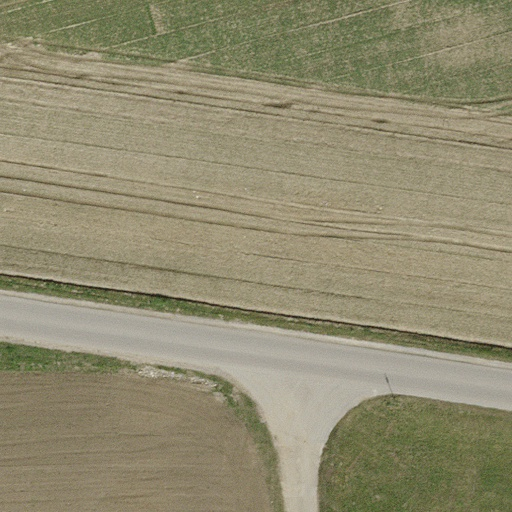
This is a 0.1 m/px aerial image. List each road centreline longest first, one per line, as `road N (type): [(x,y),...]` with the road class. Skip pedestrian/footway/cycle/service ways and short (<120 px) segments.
road 1 (unclassified): [(0,317),(511,393)]
road 2 (track): [(287,364),(306,511)]
